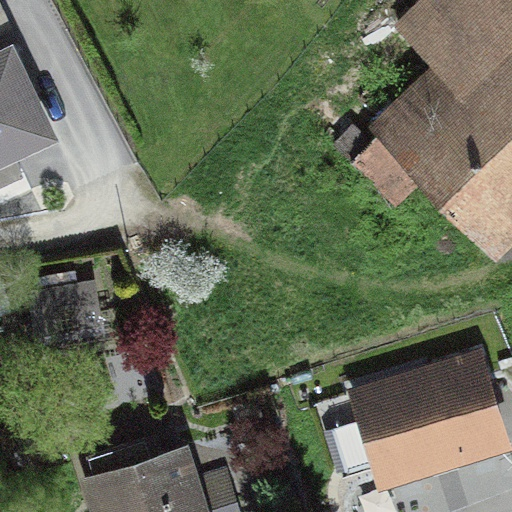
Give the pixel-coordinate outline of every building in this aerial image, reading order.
[(375,132),(346,162),(387,203),(415,175),(478,241),(511,207),(511,0),(420,0),(394,27),(446,79),(462,63),(476,77),(434,117),(410,93),(373,130),(375,132)] [(6,48),(0,50),(0,151),(46,129),(25,86),(6,48)] [(35,329),(92,319),(86,283),(29,293),(35,329)] [(511,451),(511,371),(509,362),(375,408),(403,489),(511,451)] [(232,511),(219,470),(184,481),(176,454),(89,482),(98,511),(232,511)] [(0,511),(9,511),(0,487),(0,511)]
